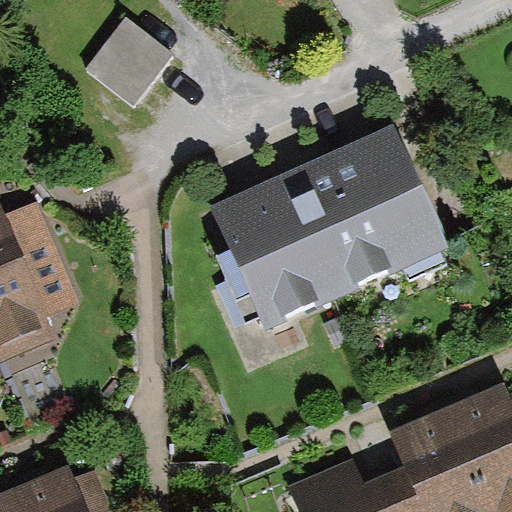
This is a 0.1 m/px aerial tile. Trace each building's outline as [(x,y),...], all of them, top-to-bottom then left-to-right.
[(132,24),(90,73),(136,113),(178,64),(132,24)] [(210,217),(261,333),(442,254),(391,138),(308,174),(210,217)] [(0,361),(2,367),(54,346),(43,321),(77,307),(36,210),(3,224),(0,218),(0,361)] [(408,478),(422,511),(511,511),(511,401),(505,404),(502,397),(472,410),(425,429),(394,442),(408,478)] [(65,473),(13,495),(20,511),(109,511),(94,476),(70,486),(65,473)] [(296,511),(422,511),(408,478),(374,492),(348,503),(335,473),(288,493),(296,511)] [(0,500),(0,511),(20,511),(13,495),(0,500)]
